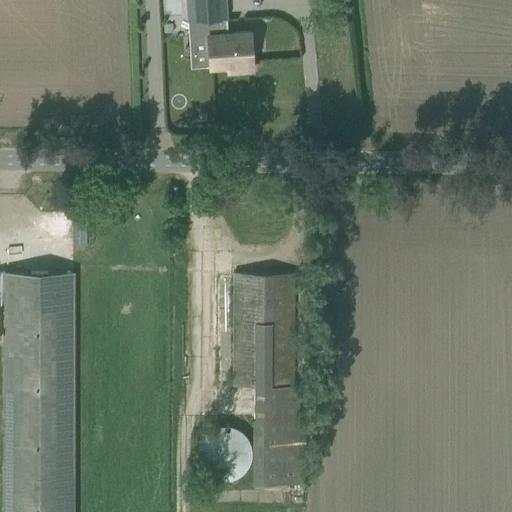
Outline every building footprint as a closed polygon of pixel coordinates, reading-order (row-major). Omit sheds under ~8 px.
[(160,0),(161,24),(184,23),(183,0),(160,0)] [(224,0),(186,0),(187,20),(190,19),(191,37),(208,35),(209,51),(210,65),(233,64),(234,70),(252,68),(250,49),(250,42),(249,31),(226,33),(225,17),(226,17),(224,0)] [(5,511),(71,511),(72,272),(6,272),(5,511)] [(232,385),(255,385),(254,417),(252,417),(252,482),(304,482),(306,385),(293,385),(293,293),(293,273),(233,273),(232,385)] [(251,444),(251,443),(251,438),(249,433),(248,429),(243,423),(239,419),(234,417),(228,414),(223,414),(216,414),(211,416),(206,419),(202,422),(198,426),(195,431),(193,436),(193,443),(193,448),(194,453),(197,459),(200,463),(204,467),(209,470),(212,471),(219,473),(225,473),(232,471),(238,468),(241,466),(246,461),(249,455),(251,449),(251,444)]
